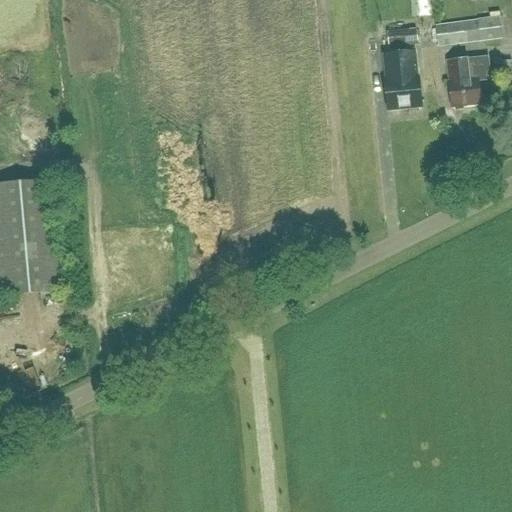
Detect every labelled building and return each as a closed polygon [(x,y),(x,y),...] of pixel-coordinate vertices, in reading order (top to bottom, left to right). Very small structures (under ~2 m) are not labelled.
[(421,0),(422,17),(433,17),(432,0),(421,0)] [(434,27),(436,47),(500,41),(498,20),(434,27)] [(416,31),(386,33),(388,49),(399,48),(398,46),(417,45),(416,31)] [(416,79),(413,53),(381,56),(384,82),(383,83),(386,112),(420,108),(417,79),(416,79)] [(487,59),(445,63),(450,110),(480,107),(477,82),(490,81),(487,59)] [(0,298),(59,294),(51,182),(0,185),(0,298)]
